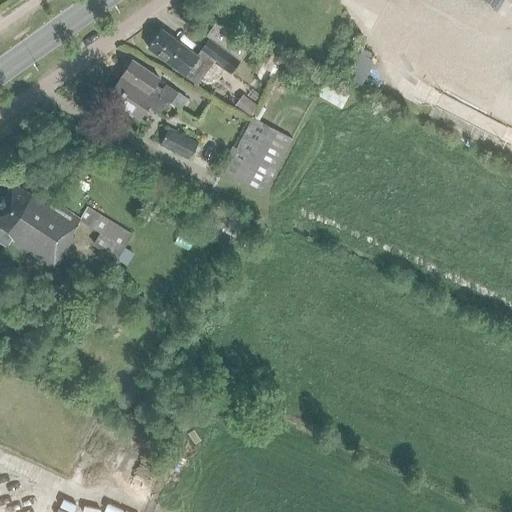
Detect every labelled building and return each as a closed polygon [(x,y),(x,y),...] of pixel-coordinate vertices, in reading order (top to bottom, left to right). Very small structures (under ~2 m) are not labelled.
[(223,48),(209,37),(196,55),(161,29),(147,48),(175,68),(175,69),(196,85),(214,61),(222,68),(232,54),(223,48)] [(231,36),(223,48),(232,54),(240,60),(248,49),(231,36)] [(370,82),(383,55),(366,47),(353,74),(370,82)] [(132,60),(107,96),(138,118),(147,106),(158,114),(166,103),(159,98),(160,96),(179,110),(186,101),(165,86),(162,90),(154,85),(158,79),(132,60)] [(256,106),(242,95),(234,105),(248,116),(256,106)] [(292,139),(250,118),(234,148),(232,146),(218,173),(262,196),(292,139)] [(167,128),(160,146),(190,159),(198,142),(167,128)] [(0,243),(5,246),(0,254),(0,257),(16,268),(26,251),(53,268),(73,236),(70,234),(79,220),(99,233),(92,245),(115,260),(130,236),(86,207),(78,219),(33,190),(30,195),(11,182),(0,200),(0,243)] [(78,309),(58,296),(51,306),(71,319),(78,309)]
